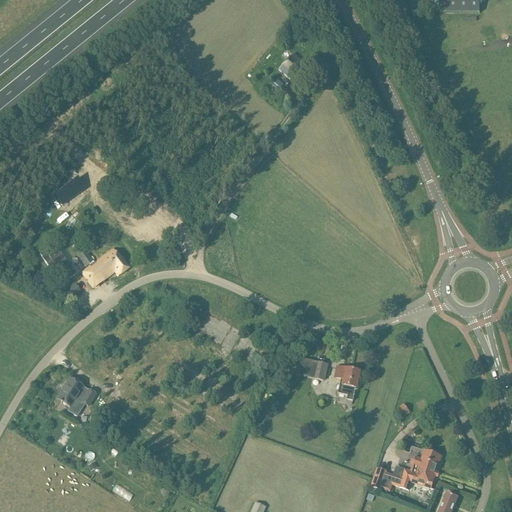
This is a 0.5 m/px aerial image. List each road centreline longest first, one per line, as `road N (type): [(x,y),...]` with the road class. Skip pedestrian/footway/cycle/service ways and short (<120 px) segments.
road 1 (residential): [(196,276),(139,282),(109,301),(63,342),(0,427)]
road 2 (tertiary): [(442,212),(339,0)]
road 3 (residential): [(412,312),(372,328),(318,327),(196,276)]
road 4 (residential): [(478,511),(485,470),(412,312)]
road 5 (motorway): [(0,101),(125,0)]
road 6 (residential): [(196,276),(208,236),(268,145)]
